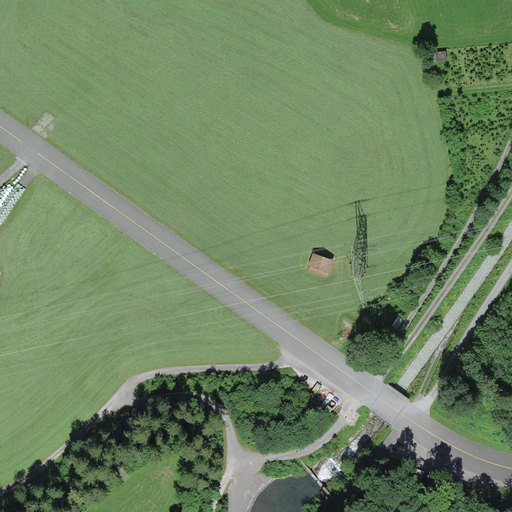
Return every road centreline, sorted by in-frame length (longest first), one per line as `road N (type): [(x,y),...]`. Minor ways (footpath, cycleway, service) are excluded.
road 1 (track): [(232,464),(315,444),(331,431),(398,355),(511,192)]
road 2 (track): [(511,267),(434,391),(338,511)]
road 3 (track): [(112,404),(180,397),(207,399),(219,409),(234,452),(213,511)]
